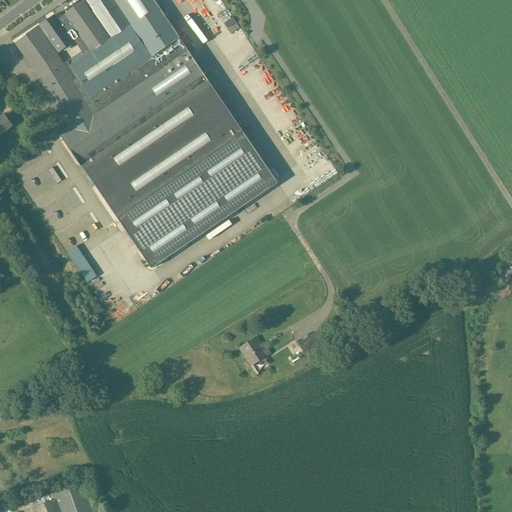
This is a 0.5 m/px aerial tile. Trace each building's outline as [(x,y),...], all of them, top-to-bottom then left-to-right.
[(55,15),(15,43),(34,70),(59,54),(76,42),(85,57),(70,66),(68,61),(39,79),(69,127),(59,133),(118,218),(152,268),(277,184),(243,133),(153,0),(85,0),(58,20),(55,15)] [(233,18),(224,24),(227,28),(236,22),(233,18)] [(236,24),(228,29),(231,34),(239,28),(236,24)] [(0,133),(11,125),(4,116),(0,118),(0,133)] [(75,246),(65,253),(86,283),(96,276),(75,246)] [(319,330),(297,344),(305,356),(327,341),(319,330)] [(256,338),(239,348),(251,366),(270,354),(264,345),(262,347),(256,338)] [(94,511),(83,480),(52,490),(56,500),(57,499),(61,511),(94,511)] [(56,500),(32,508),(33,511),(61,511),(57,499),(56,500)]
